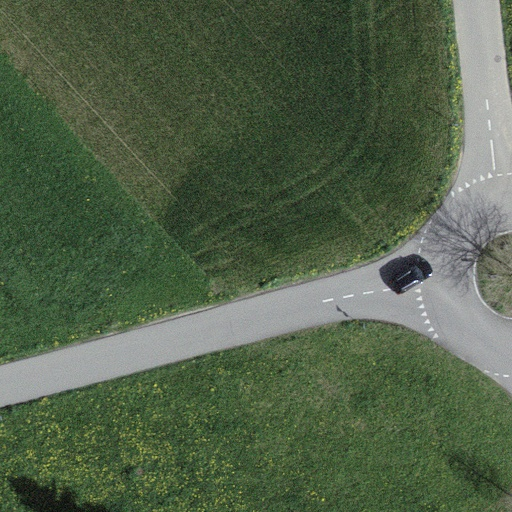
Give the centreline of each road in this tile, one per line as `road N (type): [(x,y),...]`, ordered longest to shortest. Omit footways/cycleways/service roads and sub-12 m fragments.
road 1 (residential): [(0,384),(318,299),(441,282)]
road 2 (unclassified): [(499,207),(479,0)]
